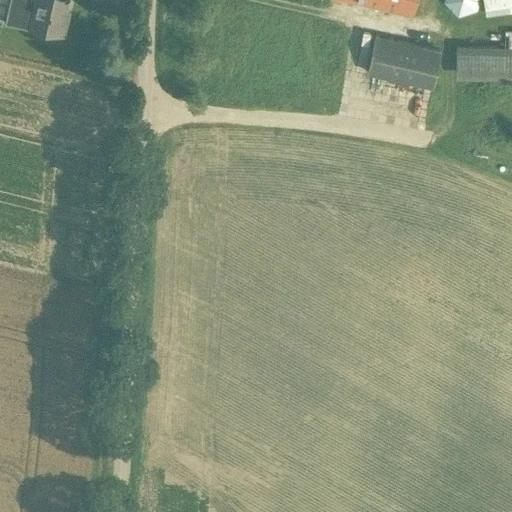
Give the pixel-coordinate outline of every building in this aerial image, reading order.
[(12,0),(8,21),(63,34),(69,10),(65,9),(66,0),(12,0)] [(349,0),(412,14),(415,0),(349,0)] [(477,0),(442,0),(445,5),(451,9),(458,12),(465,11),(469,9),(472,7),(475,4),(478,0),(477,0)] [(511,0),(483,0),(486,14),(511,9),(511,0)] [(511,29),(504,30),(504,46),(456,45),(455,77),(511,78),(511,29)] [(375,35),(368,72),(433,86),(440,50),(375,35)]
